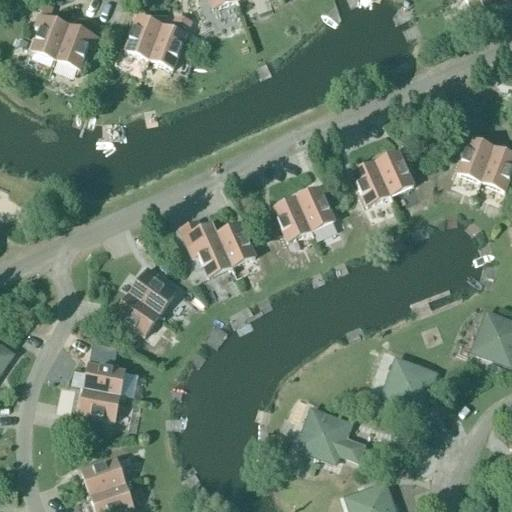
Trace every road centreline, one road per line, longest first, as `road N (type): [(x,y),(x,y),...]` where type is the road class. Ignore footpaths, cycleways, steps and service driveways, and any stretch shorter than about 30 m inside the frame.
road 1 (residential): [(49,255),(511,43)]
road 2 (residential): [(34,511),(23,475),(29,417),(38,368),(70,315),(49,255)]
road 3 (residential): [(451,511),(483,410),(511,395)]
